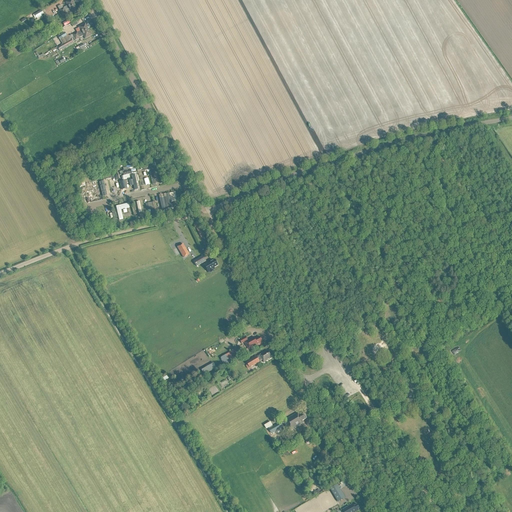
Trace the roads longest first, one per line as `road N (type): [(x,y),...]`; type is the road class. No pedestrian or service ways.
road 1 (tertiary): [(378,511),(204,212)]
road 2 (unclassified): [(204,212),(297,172),(511,118)]
road 3 (track): [(0,274),(80,243),(204,212)]
road 4 (tertiary): [(187,183),(88,0)]
